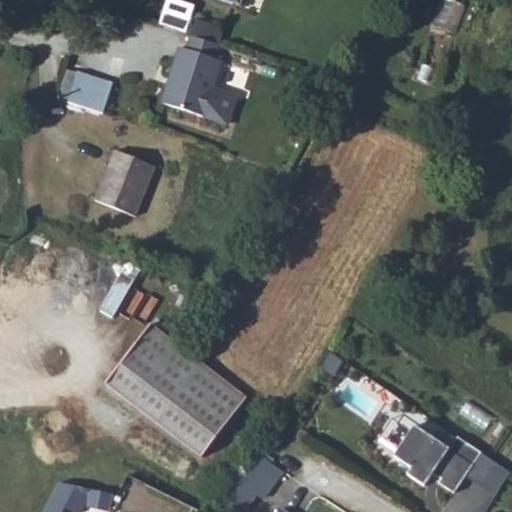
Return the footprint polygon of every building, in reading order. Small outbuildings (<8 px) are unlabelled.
[(442,0),(435,23),(458,31),(467,4),(455,0),(442,0)] [(228,43),(200,33),(195,47),(188,44),(170,98),(211,112),(234,121),(244,93),(220,85),(230,58),(224,56),(228,43)] [(74,96),(109,108),(119,81),(84,68),(74,96)] [(162,161),(122,144),(102,194),(142,210),(162,161)] [(97,308),(120,271),(108,265),(86,301),(97,308)] [(210,453),(256,394),(158,319),(112,378),(210,453)] [(384,382),(361,366),(352,380),(375,396),(384,382)] [(487,450),(463,434),(455,447),(420,423),(399,454),(417,466),(413,472),(430,484),(439,471),(448,476),(445,481),(460,491),(487,450)] [(86,509),(108,480),(90,477),(71,474),(52,502),(66,511),(74,500),(86,509)] [(248,474),(228,501),(243,511),(249,511),(267,487),(248,474)] [(301,511),(288,503),(282,511),(301,511)]
